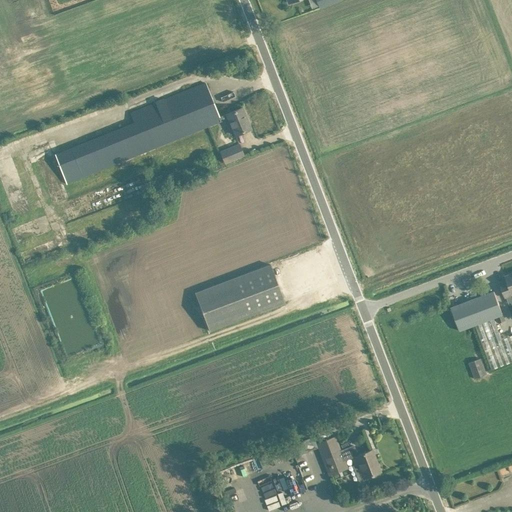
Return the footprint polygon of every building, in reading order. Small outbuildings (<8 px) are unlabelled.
[(4,0),(8,11),(40,0),(4,0)] [(288,0),(290,2),(296,0),(317,0),(320,8),(341,0),(288,0)] [(0,85),(11,82),(0,46),(0,85)] [(219,117),(205,83),(182,92),(130,112),(134,122),(71,147),(54,153),(66,184),(82,177),(220,121),(228,118),(235,135),(242,132),(251,128),(242,107),(226,114),(219,117)] [(225,164),(244,156),(239,143),(220,151),(225,164)] [(209,331),(275,305),(285,302),(271,264),(261,268),(195,292),(209,331)] [(505,297),(511,294),(511,273),(505,276),(507,282),(500,284),(504,294),(505,297)] [(505,320),(503,314),(494,291),(451,307),(460,330),(476,324),(493,369),(511,361),(511,335),(502,340),(494,317),(496,317),(498,323),(505,320)] [(481,357),(469,362),(475,379),(487,374),(481,357)] [(334,436),(318,443),(330,474),(346,468),(343,460),(340,450),(334,436)] [(352,445),(340,450),(343,460),(353,456),(356,464),(358,463),(364,478),(371,475),(380,472),(372,449),(362,453),(356,455),(352,445)]
